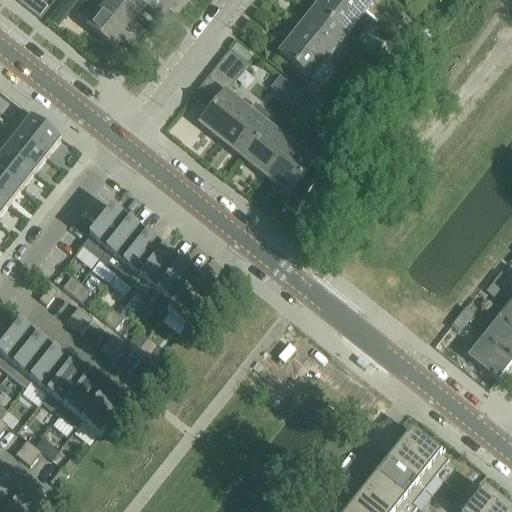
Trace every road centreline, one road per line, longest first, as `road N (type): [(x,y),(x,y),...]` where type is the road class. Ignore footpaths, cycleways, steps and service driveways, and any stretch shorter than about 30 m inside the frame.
road 1 (residential): [(500,446),(121,142)]
road 2 (residential): [(2,293),(121,142)]
road 3 (residential): [(235,0),(121,142)]
road 4 (residential): [(2,293),(128,393)]
road 5 (residential): [(121,142),(0,45)]
